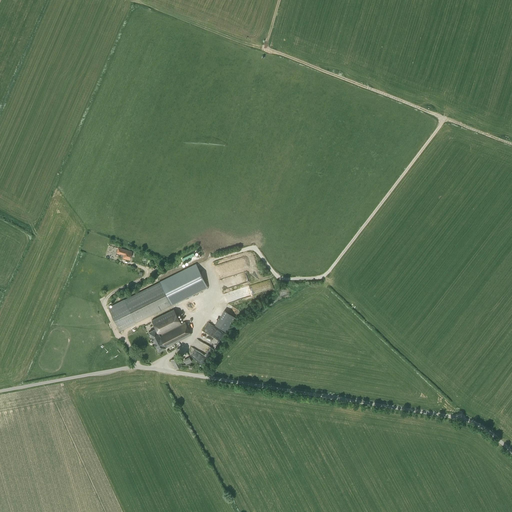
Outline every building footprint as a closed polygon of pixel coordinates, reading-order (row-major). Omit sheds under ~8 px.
[(130,260),(132,251),(118,248),(117,253),(121,254),(121,256),(123,257),(122,258),(130,260)] [(109,308),(120,331),(207,287),(195,264),(109,308)] [(169,330),(175,343),(191,334),(185,322),(181,324),(174,309),(152,321),(156,329),(149,332),(152,338),(169,330)] [(225,310),(216,324),(226,332),(235,318),(225,310)] [(159,351),(175,343),(169,330),(152,338),(159,351)] [(187,354),(204,363),(207,355),(191,347),(187,354)] [(177,356),(171,360),(175,369),(182,366),(177,356)]
